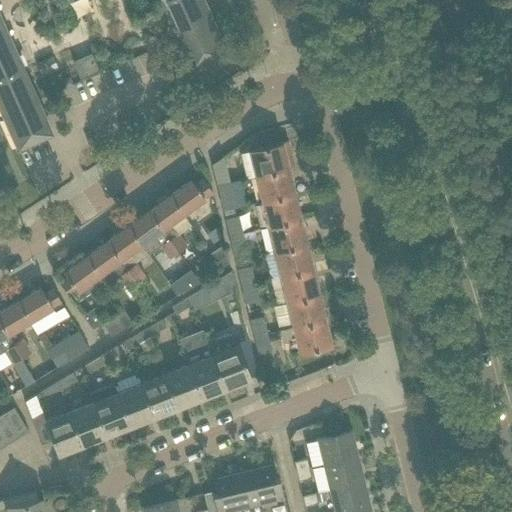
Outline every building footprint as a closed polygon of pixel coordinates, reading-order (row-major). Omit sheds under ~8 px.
[(0,18),(0,0),(165,0),(194,63),(224,50),(202,0),(0,0),(0,110),(17,149),(51,133),(0,18)] [(89,52),(72,59),(79,77),(96,70),(89,52)] [(287,140),(249,149),(255,175),(287,168),(293,166),(287,140)] [(229,181),(223,156),(212,164),(216,184),(229,181)] [(293,193),(287,168),(255,175),(261,201),(293,193)] [(182,213),(211,192),(202,179),(194,185),(190,179),(168,195),(182,213)] [(233,200),(229,181),(216,184),(220,202),(233,200)] [(299,218),(293,193),(261,201),(267,226),(299,218)] [(187,246),(170,222),(182,213),(168,195),(147,210),(161,229),(178,252),(187,246)] [(241,232),(237,215),(235,215),(233,208),(223,210),(229,235),(241,232)] [(161,229),(147,210),(126,226),(140,244),(147,255),(160,246),(169,259),(178,252),(161,229)] [(305,243),(299,218),(267,226),(274,251),(305,243)] [(145,276),(128,252),(140,244),(126,226),(106,241),(119,259),(136,283),(145,276)] [(245,250),(241,232),(229,235),(233,253),(245,250)] [(119,259),(106,241),(85,256),(98,274),(110,265),(127,289),(136,283),(119,259)] [(229,263),(224,243),(210,253),(220,268),(229,263)] [(312,268),(305,243),(274,251),(280,276),(312,268)] [(103,281),(98,274),(85,256),(63,272),(67,277),(59,283),(74,303),(103,281)] [(254,282),(250,266),(237,269),(240,285),(254,282)] [(318,294),(312,268),(280,276),(286,301),(318,294)] [(203,286),(187,296),(191,304),(193,309),(236,290),(233,280),(231,270),(203,286)] [(257,299),(254,282),(240,285),(244,302),(257,299)] [(64,308),(60,302),(52,288),(43,293),(39,287),(17,301),(28,321),(51,307),(55,313),(64,308)] [(318,294),(286,301),(289,316),(292,327),(324,319),(318,294)] [(191,304),(187,296),(171,305),(176,313),(191,304)] [(0,310),(0,323),(6,334),(28,321),(17,301),(0,310)] [(123,309),(101,323),(110,337),(132,324),(123,309)] [(249,319),(253,337),(267,334),(263,316),(249,319)] [(161,318),(144,328),(149,335),(166,325),(161,318)] [(330,345),(324,319),(292,327),(298,353),(330,345)] [(6,334),(0,323),(0,353),(5,350),(26,386),(34,381),(21,358),(12,343),(6,334)] [(134,344),(149,335),(144,328),(129,337),(134,344)] [(77,330),(46,349),(56,367),(69,359),(88,347),(83,339),(77,330)] [(231,332),(207,342),(211,353),(225,388),(249,379),(248,378),(257,375),(251,356),(247,338),(235,343),(231,332)] [(271,351),(267,334),(253,337),(257,355),(271,351)] [(21,337),(12,343),(21,358),(30,352),(22,338),(21,337)] [(211,353),(207,342),(206,340),(182,350),(187,362),(201,398),(224,388),(211,353)] [(116,345),(100,355),(105,362),(121,353),(116,345)] [(89,372),(105,362),(100,355),(84,364),(89,372)] [(201,398),(187,362),(163,372),(177,407),(201,398)] [(71,372),(56,382),(60,389),(76,380),(71,372)] [(177,407),(163,372),(139,381),(153,417),(177,407)] [(153,417),(139,381),(136,374),(112,383),(115,391),(129,426),(153,417)] [(44,399),(60,389),(56,382),(39,391),(44,399)] [(129,426),(115,391),(92,400),(105,435),(129,426)] [(105,435),(92,400),(68,409),(82,445),(105,435)] [(13,407),(3,413),(17,437),(28,431),(13,407)] [(82,445),(68,409),(44,419),(42,414),(30,419),(40,444),(51,439),(57,454),(82,445)] [(17,437),(3,413),(0,415),(0,431),(7,444),(17,437)] [(350,430),(316,438),(323,464),(356,456),(350,430)] [(363,481),(356,456),(323,464),(329,489),(363,481)] [(306,458),(294,461),(299,480),(311,477),(306,458)] [(269,465),(241,472),(249,506),(250,511),(263,511),(262,506),(275,503),(274,500),(281,498),(277,479),(273,480),(269,465)] [(216,493),(212,494),(216,511),(224,511),(225,511),(236,511),(239,511),(238,511),(250,511),(249,506),(241,472),(213,479),(216,493)] [(344,511),(369,506),(363,481),(329,489),(334,511),(344,511)] [(37,499),(35,491),(0,499),(0,511),(45,511),(42,498),(37,499)] [(315,492),(302,496),(304,506),(317,503),(315,492)] [(141,507),(142,511),(178,511),(175,499),(141,507)]
